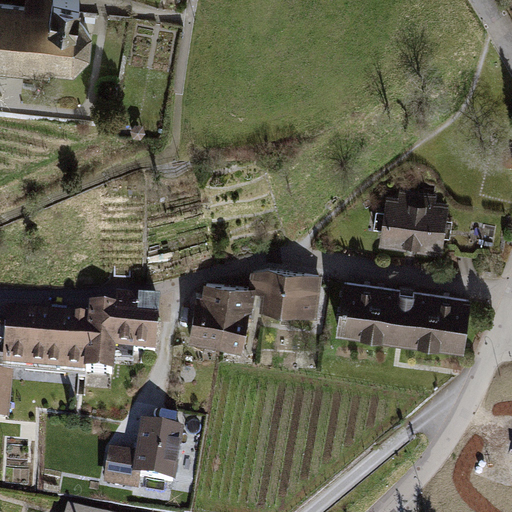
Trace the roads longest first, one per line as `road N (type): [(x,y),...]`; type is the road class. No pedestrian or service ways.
road 1 (residential): [(0,293),(177,287),(291,255),(511,295)]
road 2 (residential): [(382,511),(446,441),(496,345)]
